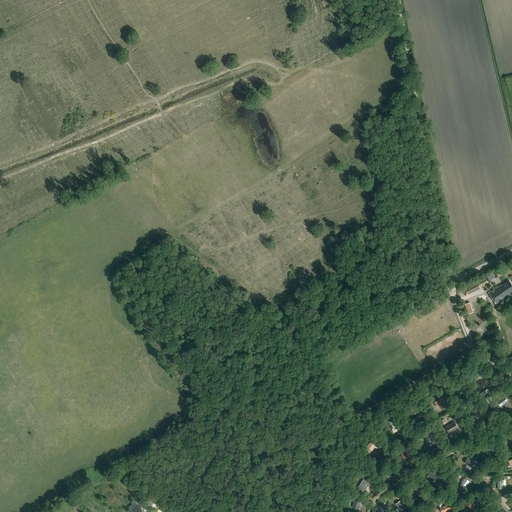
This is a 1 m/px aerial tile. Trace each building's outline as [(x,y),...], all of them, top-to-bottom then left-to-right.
[(461,288),(465,295),(481,288),(477,280),(461,288)] [(511,292),(511,285),(509,282),(501,288),(500,286),(489,295),(496,305),(509,296),(508,295),(511,292)] [(481,378),(478,380),(482,386),(489,381),(486,377),(482,380),(481,378)] [(459,392),(467,388),(465,383),(457,387),(459,392)] [(497,402),(500,406),(508,401),(504,396),(497,402)] [(434,402),(437,407),(446,403),(443,397),(434,402)] [(469,413),(472,417),(480,411),(477,408),(478,407),(475,404),(471,407),(473,411),(469,413)] [(414,413),(417,419),(426,415),(423,409),(422,409),(421,408),(418,409),(419,411),(414,413)] [(397,423),(396,419),(392,420),(389,422),(392,430),(399,427),(398,423),(397,423)] [(455,421),(445,426),(449,433),(458,428),(455,421)] [(429,431),(423,433),(427,442),(432,440),(429,431)] [(372,451),(377,443),(371,439),(366,447),(372,451)] [(410,448),(400,451),(403,459),(413,455),(410,448)] [(467,458),(464,463),(472,467),(475,463),(467,458)] [(484,475),(490,477),(494,469),(488,467),(484,475)] [(391,480),(399,476),(396,470),(388,474),(391,480)] [(436,470),(427,475),(430,482),(440,476),(436,470)] [(365,476),(358,486),(365,490),(372,480),(365,476)] [(462,482),(460,486),(465,489),(470,481),(464,477),(461,482),(462,482)] [(419,486),(414,489),(420,496),(424,493),(419,486)] [(91,493),(83,495),(85,501),(93,498),(91,493)] [(350,500),(354,501),(352,507),(359,509),(360,505),(359,505),(360,501),(355,500),(356,497),(351,496),(350,500)] [(474,507),(474,506),(476,505),(474,501),(472,503),(470,499),(464,502),(467,510),(474,507)] [(405,508),(400,500),(396,504),(401,511),(405,508)] [(441,506),(439,507),(441,511),(444,511),(452,509),(449,503),(441,506)]
